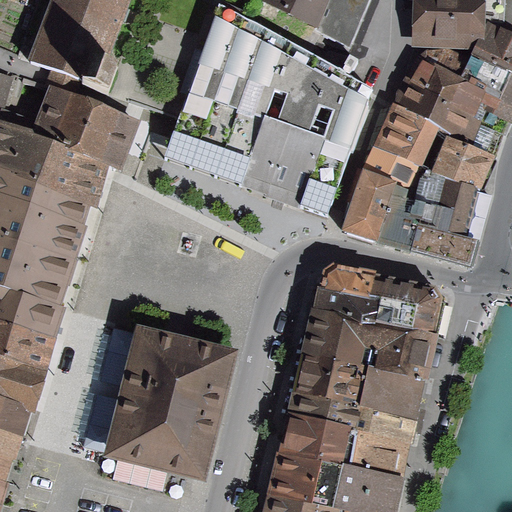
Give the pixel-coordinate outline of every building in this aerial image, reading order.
[(47,0),(28,54),(85,75),(81,85),(107,95),(116,69),(107,66),(130,0),(47,0)] [(194,161),(245,11),(225,0),(217,0),(167,152),(194,161)] [(271,0),(317,20),(326,0),(271,0)] [(368,0),(326,0),(317,20),(314,28),(350,44),(368,0)] [(486,17),(485,0),(413,0),(412,42),(474,43),(478,33),(485,36),(486,17)] [(220,170),(269,23),(245,11),(194,161),(220,170)] [(469,53),(453,94),(508,117),(511,118),(511,27),(486,17),(485,36),(478,33),(474,43),(469,53)] [(278,94),(299,39),(269,23),(220,170),(244,178),(265,121),(278,94)] [(301,100),(322,51),(299,39),(278,94),(265,121),(244,178),(269,186),(301,100)] [(453,94),(469,53),(450,46),(421,48),(410,77),(451,94),(453,94)] [(359,54),(347,47),(340,61),(311,130),(324,135),(303,197),(327,205),(370,77),(352,67),(359,54)] [(311,130),(340,61),(322,51),(301,100),(269,186),(303,197),(324,135),(311,130)] [(13,75),(0,71),(0,111),(3,112),(4,107),(13,75)] [(390,100),(438,125),(451,94),(410,77),(401,73),(390,100)] [(49,79),(34,116),(4,107),(3,112),(0,111),(0,174),(98,202),(121,161),(129,140),(139,117),(49,79)] [(451,94),(438,125),(464,142),(493,153),(508,117),(453,94),(451,94)] [(419,160),(423,161),(438,125),(390,100),(373,140),(419,160)] [(464,142),(438,125),(423,161),(457,176),(477,182),(481,183),(493,153),(464,142)] [(398,178),(397,180),(408,184),(419,160),(373,140),(365,159),(361,158),(360,163),(398,178)] [(423,161),(419,160),(408,184),(397,180),(388,207),(412,212),(418,219),(480,233),(491,194),(475,189),(477,182),(457,176),(423,161)] [(343,220),(379,231),(388,207),(397,180),(398,178),(360,163),(343,220)] [(0,310),(60,328),(85,250),(98,202),(0,174),(0,310)] [(379,231),(412,241),(418,219),(412,212),(388,207),(379,231)] [(480,233),(418,219),(412,241),(472,258),(480,233)] [(370,303),(376,265),(377,263),(334,253),(322,261),(319,277),(317,277),(314,291),(370,303)] [(438,325),(433,323),(441,288),(432,277),(376,265),(370,303),(379,305),(374,325),(435,337),(438,325)] [(379,305),(370,303),(314,291),(312,300),(310,299),(307,311),(374,325),(379,305)] [(0,353),(48,367),(60,328),(0,310),(0,353)] [(374,325),(307,311),(300,345),(305,346),(302,356),(367,370),(423,382),(426,371),(428,372),(435,337),(374,325)] [(163,487),(168,466),(206,474),(235,347),(115,320),(103,375),(119,379),(116,392),(100,389),(86,447),(116,454),(112,475),(163,487)] [(48,367),(0,353),(0,399),(29,407),(35,409),(48,367)] [(359,409),(367,370),(302,356),(296,384),(290,383),(288,393),(359,409)] [(423,382),(367,370),(359,409),(361,410),(414,424),(423,382)] [(283,413),(356,431),(361,410),(359,409),(288,393),(283,413)] [(0,429),(21,436),(29,407),(0,399),(0,429)] [(414,424),(361,410),(356,431),(408,444),(410,437),(411,438),(414,424)] [(349,470),(356,431),(283,413),(274,453),(349,470)] [(21,436),(0,429),(0,455),(13,459),(14,460),(21,436)] [(408,444),(356,431),(349,470),(400,479),(408,444)] [(265,496),(334,509),(343,469),(274,453),(265,496)] [(0,471),(9,474),(13,459),(0,455),(0,471)] [(349,470),(343,469),(334,509),(346,511),(348,511),(393,511),(400,479),(349,470)] [(0,496),(3,497),(9,474),(0,471),(0,496)] [(346,511),(334,509),(265,496),(261,511),(346,511)]
